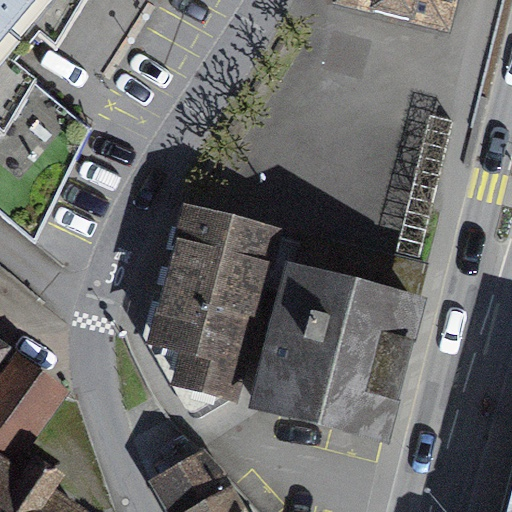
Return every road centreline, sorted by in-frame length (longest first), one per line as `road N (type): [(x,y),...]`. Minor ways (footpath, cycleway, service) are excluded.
road 1 (residential): [(259,0),(141,206),(105,290),(96,377),(144,511)]
road 2 (primary): [(431,511),(511,200)]
